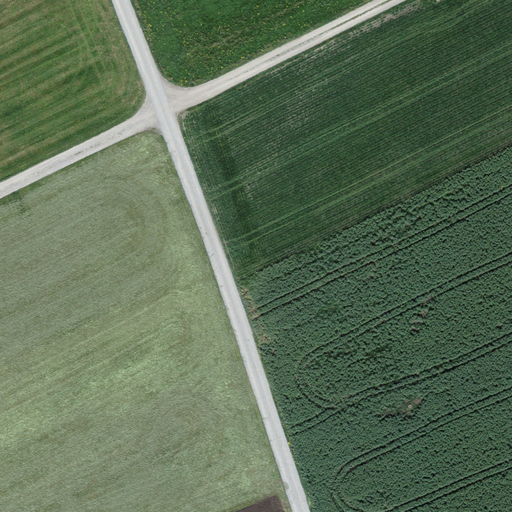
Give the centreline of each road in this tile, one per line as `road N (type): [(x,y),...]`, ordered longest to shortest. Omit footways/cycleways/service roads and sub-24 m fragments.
road 1 (track): [(118,0),(303,511)]
road 2 (track): [(0,193),(389,0)]
